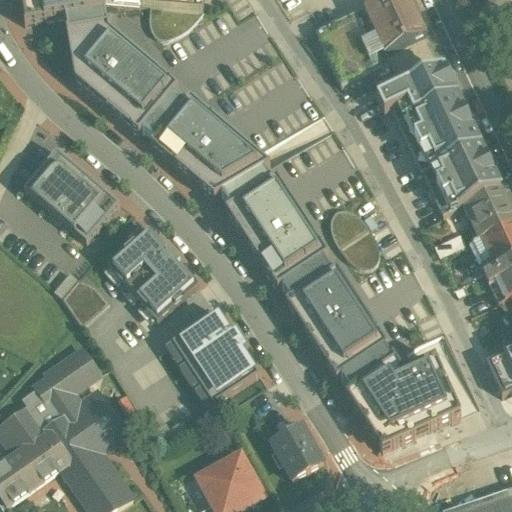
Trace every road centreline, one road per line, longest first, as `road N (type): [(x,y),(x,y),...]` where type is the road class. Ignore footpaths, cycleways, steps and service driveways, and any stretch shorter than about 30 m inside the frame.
road 1 (residential): [(372,491),(235,271),(171,200),(0,48)]
road 2 (residential): [(269,0),(431,256),(510,435)]
road 3 (residential): [(427,0),(511,175)]
road 4 (residential): [(372,491),(510,435)]
